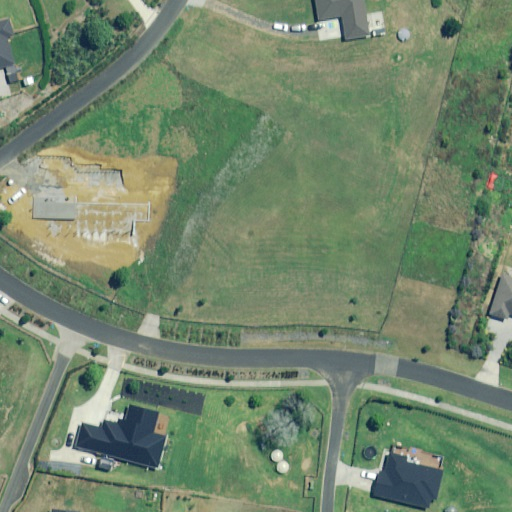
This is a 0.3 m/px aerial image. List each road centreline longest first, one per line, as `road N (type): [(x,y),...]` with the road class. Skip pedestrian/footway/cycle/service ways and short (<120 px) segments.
road 1 (residential): [(344,361),(178,354),(127,343),(0,280)]
road 2 (residential): [(0,156),(138,52),(177,0)]
road 3 (residential): [(511,401),(344,361)]
road 4 (residential): [(344,361),(326,511)]
